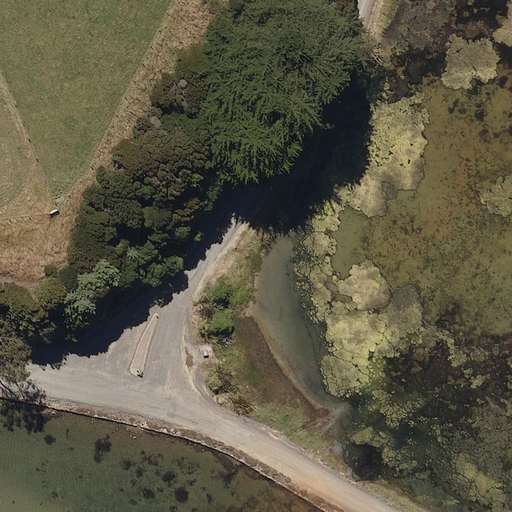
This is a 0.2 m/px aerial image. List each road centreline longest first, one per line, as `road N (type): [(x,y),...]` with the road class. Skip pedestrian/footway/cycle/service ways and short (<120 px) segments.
road 1 (unclassified): [(131,387),(170,290),(308,89),(350,0)]
road 2 (unclassified): [(131,387),(255,442),(377,511)]
road 3 (unclassified): [(0,367),(131,387)]
